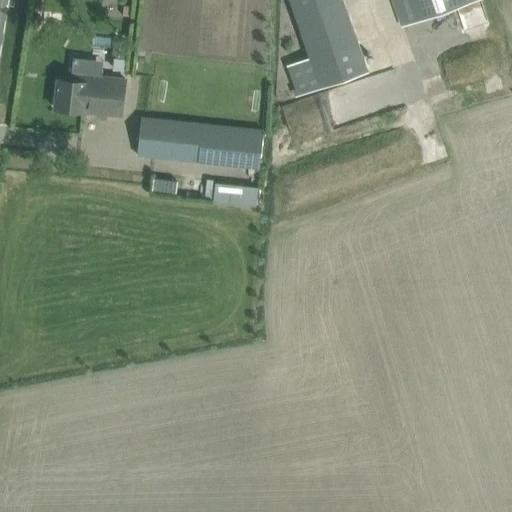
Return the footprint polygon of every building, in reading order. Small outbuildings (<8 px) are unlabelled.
[(290,0),(310,58),(288,66),(299,97),(368,72),(358,42),(343,0),(290,0)] [(393,0),(402,26),(478,0),(393,0)] [(123,6),(122,15),(130,16),(131,6),(123,6)] [(114,40),(113,50),(127,52),(128,42),(114,40)] [(101,113),(121,115),(126,79),(88,75),(88,82),(58,78),(55,109),(75,111),(84,112),(84,111),(101,113)] [(139,157),(258,170),(262,129),(143,116),(139,157)] [(153,177),(152,189),(176,192),(177,180),(153,177)] [(216,183),(214,202),(256,206),(258,187),(216,183)]
